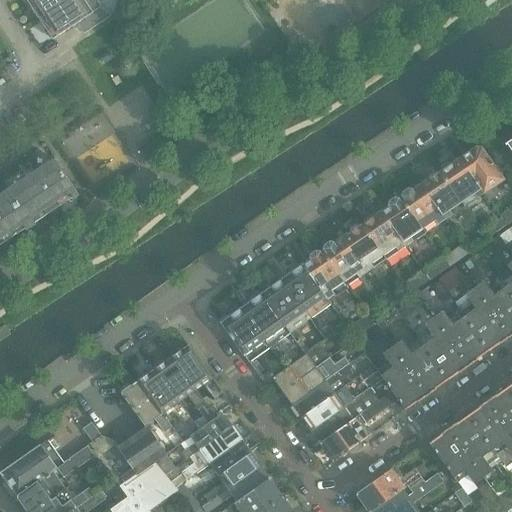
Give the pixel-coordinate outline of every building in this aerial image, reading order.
[(26,0),(39,19),(68,0),(26,0)] [(83,0),(68,0),(39,19),(53,40),(77,24),(84,34),(111,16),(94,1),(87,6),(83,0)] [(14,71),(10,65),(4,69),(8,75),(14,71)] [(502,178),(502,173),(498,167),(494,166),(481,149),(476,148),(459,159),(484,194),(504,181),(502,178)] [(442,171),(440,173),(464,207),(483,194),(483,195),(484,194),(459,159),(451,164),(448,164),(443,167),(442,171)] [(59,207),(78,195),(56,161),(8,193),(30,226),(48,215),(45,210),(56,203),(59,207)] [(428,180),(420,186),(445,220),(464,207),(440,173),(438,174),(434,173),(429,176),(428,180)] [(402,197),(400,199),(425,233),(445,220),(420,186),(412,191),(412,190),(408,190),(403,193),(402,197)] [(8,193),(0,197),(0,246),(1,246),(0,243),(0,239),(9,234),(12,238),(30,226),(8,193)] [(390,202),(388,206),(389,206),(381,212),(405,247),(425,233),(400,199),(399,200),(398,199),(394,199),(390,202)] [(511,212),(508,210),(500,216),(501,218),(507,226),(511,222),(511,212)] [(363,224),(361,225),(386,260),(405,247),(381,212),(373,217),(369,217),(364,220),(363,224)] [(501,218),(482,231),(488,239),(507,226),(501,218)] [(350,233),(341,239),(366,273),(386,260),(361,225),(359,226),(356,226),(351,229),(350,233)] [(324,250),(322,252),(346,287),(366,273),(341,239),(334,244),(333,243),(329,243),(325,246),(323,250),(324,250)] [(463,245),(468,253),(475,249),(469,240),(463,245)] [(463,245),(443,258),(450,267),(469,254),(468,253),(463,245)] [(310,259),(310,260),(302,265),(327,300),(346,287),(322,252),(320,253),(320,252),(316,252),(311,255),(310,259)] [(443,258),(424,272),(431,281),(450,267),(443,258)] [(511,273),(511,276),(502,283),(511,297),(511,262),(507,266),(511,273)] [(291,273),(282,279),(310,320),(331,305),(327,300),(302,265),(301,266),(300,266),(296,265),(291,269),(290,273),(291,273)] [(443,287),(462,273),(457,267),(442,277),(437,280),(443,288),(444,288),(443,287)] [(424,272),(404,287),(410,295),(429,281),(430,282),(431,281),(424,272)] [(271,283),(270,287),(270,288),(262,294),(290,334),(310,320),(282,279),(280,281),(280,280),(276,279),(271,283)] [(511,297),(502,283),(490,291),(484,282),(475,289),(509,338),(511,335),(511,297)] [(465,295),(471,303),(459,311),(488,352),(500,343),(500,344),(509,338),(475,289),(465,295)] [(247,299),(250,303),(241,308),(269,349),(285,370),(290,366),(275,345),(290,334),(262,294),(261,295),(258,291),(247,299)] [(395,293),(385,300),(392,308),(401,302),(395,293)] [(382,295),(377,298),(386,312),(392,308),(385,300),(382,295)] [(417,296),(397,310),(402,317),(421,303),(417,296)] [(230,317),(221,323),(249,363),(269,349),(241,308),(240,309),(239,309),(235,308),(230,312),(229,316),(230,317)] [(382,332),(401,318),(396,310),(376,325),(381,332),(382,332)] [(459,311),(448,319),(443,312),(433,318),(468,367),(477,361),(476,360),(488,352),(459,311)] [(367,331),(374,325),(367,315),(348,329),(355,339),(367,331)] [(431,334),(419,342),(447,381),(459,373),(468,367),(433,318),(424,325),(431,334)] [(374,325),(367,331),(378,345),(387,339),(382,332),(381,332),(376,325),(374,325)] [(335,336),(328,327),(319,334),(326,342),(335,336)] [(435,389),(447,381),(419,342),(408,350),(401,341),(392,348),(427,396),(436,390),(435,389)] [(285,370),(273,378),(283,392),(330,359),(320,345),(290,366),(285,370)] [(172,357),(171,358),(196,391),(204,385),(214,398),(221,393),(188,346),(181,351),(180,351),(177,350),(172,353),(172,357)] [(383,354),(389,363),(377,371),(392,392),(398,401),(405,411),(418,402),(418,403),(427,396),(392,348),(383,354)] [(153,366),(155,369),(179,403),(188,397),(198,410),(199,409),(209,423),(210,424),(216,420),(202,401),(196,391),(171,358),(164,363),(162,360),(153,366)] [(330,359),(283,392),(293,405),(349,364),(344,358),(334,365),(330,359)] [(256,361),(251,365),(258,375),(263,371),(256,361)] [(354,372),(349,364),(293,405),(302,418),(345,388),(341,381),(354,372)] [(139,380),(139,381),(138,381),(167,421),(176,414),(181,421),(188,416),(179,403),(155,369),(148,375),(147,374),(144,373),(139,377),(139,380)] [(268,373),(261,378),(265,384),(272,379),(268,373)] [(166,433),(169,437),(167,438),(175,449),(183,443),(167,421),(138,381),(131,386),(127,385),(122,388),(122,392),(123,393),(121,394),(145,427),(155,420),(164,434),(166,433)] [(345,388),(302,418),(311,431),(357,398),(370,389),(365,382),(349,393),(345,388)] [(357,398),(311,431),(320,444),(379,402),(370,389),(357,398)] [(511,395),(507,389),(497,397),(496,396),(487,402),(511,436),(511,395)] [(379,402),(320,444),(333,462),(368,437),(361,427),(398,401),(392,392),(379,402)] [(207,398),(202,401),(216,420),(223,415),(232,409),(223,395),(213,402),(207,398)] [(479,409),(469,417),(493,451),(503,444),(511,455),(511,436),(487,402),(479,408),(479,409)] [(195,444),(181,454),(186,461),(190,459),(232,427),(223,415),(216,420),(210,424),(209,423),(190,437),(195,444)] [(483,458),(493,451),(469,417),(458,424),(457,423),(449,430),(483,479),(493,472),(483,458)] [(90,422),(81,429),(92,444),(101,438),(90,422)] [(166,455),(167,454),(148,427),(119,448),(115,443),(102,437),(101,438),(92,444),(87,447),(94,457),(109,474),(115,481),(120,487),(154,464),(166,455)] [(190,459),(194,464),(181,473),(182,475),(186,480),(196,474),(242,441),(232,427),(190,459)] [(449,430),(440,436),(441,436),(430,444),(454,479),(464,471),(474,485),(483,479),(449,430)] [(8,484),(7,488),(12,496),(16,495),(17,495),(18,497),(64,463),(48,441),(2,474),(7,482),(8,482),(9,483),(8,484)] [(251,454),(242,441),(196,474),(200,480),(214,471),(218,477),(251,454)] [(64,463),(18,497),(28,511),(70,511),(100,492),(115,481),(109,474),(89,488),(73,500),(59,481),(94,457),(87,447),(64,463)] [(218,477),(223,483),(204,497),(208,503),(260,467),(251,454),(218,477)] [(166,455),(154,464),(164,477),(175,469),(166,455)] [(110,510),(111,511),(110,511),(147,511),(169,497),(177,492),(175,489),(170,484),(164,477),(154,464),(120,487),(127,498),(110,510)] [(392,470),(356,495),(368,511),(371,511),(401,491),(406,488),(421,478),(428,472),(423,465),(399,480),(392,470)] [(270,480),(260,467),(208,503),(202,508),(204,511),(210,511),(232,496),(237,503),(270,480)] [(401,491),(371,511),(400,511),(443,483),(437,474),(425,483),(421,478),(406,488),(410,493),(405,497),(401,491)] [(182,475),(170,484),(175,489),(181,484),(186,480),(182,475)] [(237,503),(223,511),(261,511),(283,498),(270,480),(237,503)] [(443,483),(400,511),(418,511),(417,510),(448,489),(443,483)] [(503,493),(497,483),(490,488),(507,511),(509,511),(511,510),(511,499),(506,491),(503,493)] [(181,484),(175,489),(177,492),(186,503),(190,500),(192,498),(181,484)] [(462,489),(455,494),(465,508),(472,503),(462,489)] [(88,511),(105,500),(100,492),(70,511),(88,511)] [(293,511),(283,498),(261,511),(293,511)] [(190,500),(186,503),(193,511),(196,511),(201,508),(194,500),(191,502),(190,500)]
